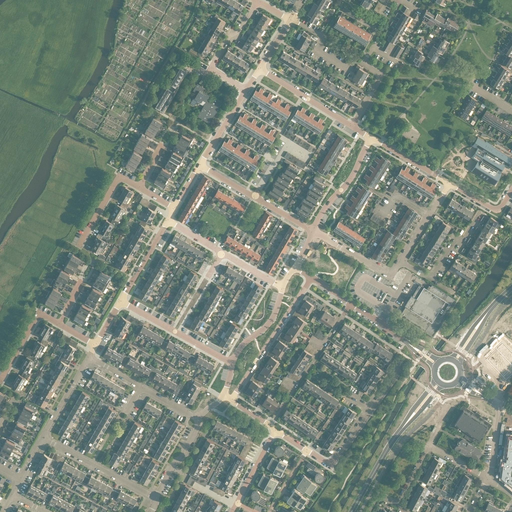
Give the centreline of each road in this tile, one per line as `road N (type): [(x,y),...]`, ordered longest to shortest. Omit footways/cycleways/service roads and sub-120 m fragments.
road 1 (residential): [(230,399),(310,277)]
road 2 (residential): [(155,499),(41,438)]
road 3 (residential): [(232,363),(120,300)]
road 4 (residential): [(351,126),(379,79),(364,62),(371,49),(399,63)]
road 5 (residential): [(245,90),(211,65),(257,1)]
